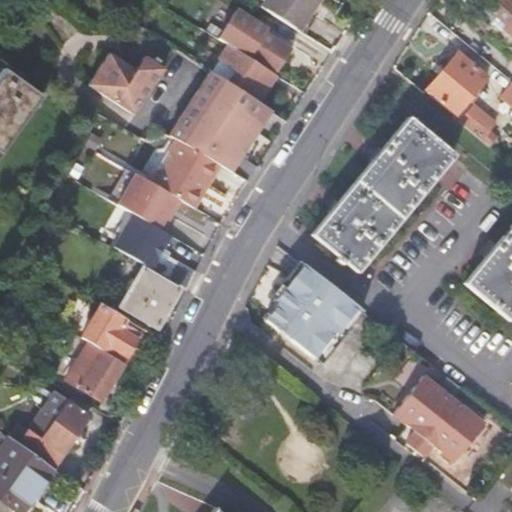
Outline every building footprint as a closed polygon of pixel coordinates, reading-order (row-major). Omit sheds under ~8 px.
[(260,0),(257,6),(295,29),(315,0),(260,0)] [(511,0),(486,0),(483,3),(491,9),(484,17),(491,23),(494,19),(503,28),(505,28),(511,34),(511,0)] [(246,56),(253,61),(255,58),(275,71),(290,47),(270,34),(272,31),(239,10),(220,40),(246,56)] [(454,52),(423,90),(453,115),(484,77),(470,65),(473,61),(468,56),(464,61),(454,52)] [(105,88),(119,62),(108,55),(92,79),(105,88)] [(257,99),(274,73),(253,61),(246,56),(230,81),(257,99)] [(105,88),(103,94),(135,115),(164,69),(157,65),(160,61),(154,58),(152,62),(144,57),(134,72),(119,62),(105,88)] [(0,69),(0,145),(37,93),(1,67),(0,69)] [(169,136),(174,139),(217,165),(229,172),(240,155),(269,110),(210,72),(180,119),(169,136)] [(481,106),(466,125),(487,141),(501,122),(481,106)] [(451,153),(405,115),(310,233),(355,271),(451,153)] [(144,179),(149,181),(156,170),(163,167),(168,159),(167,151),(174,139),(169,136),(162,148),(154,151),(149,159),(150,168),(144,179)] [(149,181),(193,207),(217,165),(174,139),(167,151),(168,159),(163,167),(156,170),(149,181)] [(174,222),(106,183),(96,199),(131,220),(128,225),(137,230),(140,225),(165,238),(174,222)] [(511,228),(465,285),(508,322),(511,316),(511,228)] [(186,289),(195,270),(170,256),(160,273),(186,289)] [(303,265),(297,261),(277,286),(283,291),(291,281),(303,265)] [(277,303),(277,304),(327,344),(356,307),(303,265),(291,281),(283,291),(274,301),(277,303)] [(148,273),(127,310),(155,327),(177,289),(148,273)] [(40,310),(25,301),(20,308),(36,318),(40,310)] [(80,335),(87,339),(122,361),(143,328),(101,301),(80,335)] [(277,304),(263,321),(314,361),(327,344),(277,304)] [(332,348),(361,311),(356,307),(327,344),(332,348)] [(99,399),(122,361),(87,339),(64,377),(99,399)] [(319,365),(332,348),(327,344),(314,361),(319,365)] [(421,376),(401,402),(432,427),(453,401),(421,376)] [(19,443),(51,467),(59,455),(86,415),(65,400),(53,417),(40,408),(25,430),(16,424),(9,435),(19,443)] [(432,427),(462,451),(483,424),(453,401),(432,427)] [(432,427),(401,402),(391,414),(406,425),(415,433),(406,444),(414,451),(432,427)] [(415,433),(406,425),(396,436),(406,444),(415,433)] [(453,462),(462,451),(432,427),(414,451),(422,457),(431,445),(453,462)] [(19,443),(8,435),(0,446),(0,497),(20,511),(52,467),(51,467),(19,443)] [(226,511),(214,502),(205,511),(226,511)]
